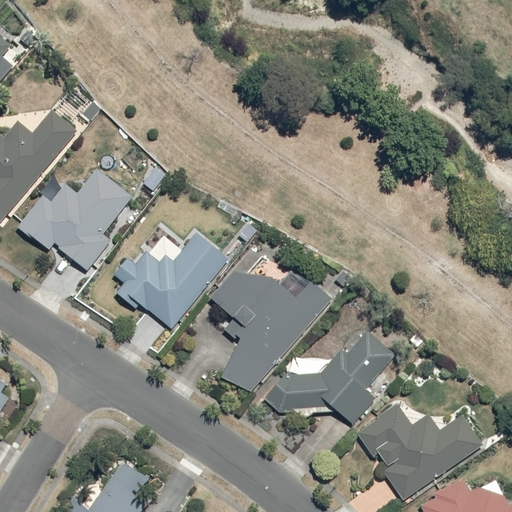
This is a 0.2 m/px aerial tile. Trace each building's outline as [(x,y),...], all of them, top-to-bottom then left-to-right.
[(0,83),(14,67),(2,56),(14,43),(0,30),(0,83)] [(0,216),(3,219),(79,132),(55,110),(36,134),(22,122),(4,139),(0,134),(0,216)] [(170,176),(158,166),(146,181),(158,191),(170,176)] [(46,193),(22,226),(56,250),(60,244),(90,266),(140,197),(101,169),(83,193),(69,183),(57,200),(46,193)] [(132,258),(118,275),(129,283),(121,292),(131,301),(137,295),(175,327),(234,258),(202,231),(178,258),(171,252),(164,261),(151,250),(139,264),(132,258)] [(242,270),(216,298),(238,318),(242,314),(251,322),(251,327),(244,330),(245,337),(226,373),(255,392),(337,297),(319,280),(303,297),(283,278),(242,270)] [(299,411),(305,416),(317,416),(317,413),(327,413),(327,403),(334,403),(357,425),(382,394),(373,386),(398,354),(370,331),(353,352),(347,347),(325,374),(289,376),(267,397),(282,411),(299,411)] [(0,421),(17,397),(6,390),(12,382),(0,374),(0,421)] [(399,403),(361,433),(379,459),(384,454),(393,466),(386,471),(409,502),(487,442),(465,414),(444,430),(430,413),(415,424),(399,403)] [(80,499),(71,511),(162,511),(167,505),(146,491),(156,476),(128,458),(95,509),(80,499)] [(441,497),(426,503),(430,511),(511,511),(511,494),(506,496),(499,479),(474,490),(469,477),(438,491),(441,497)]
